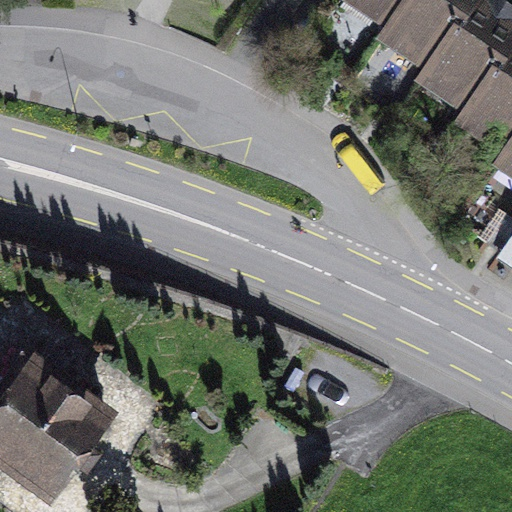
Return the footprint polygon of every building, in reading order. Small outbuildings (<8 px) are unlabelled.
[(374,0),(399,16),(409,0),(374,0)] [(409,0),(399,16),(391,28),(438,59),(477,0),(409,0)] [(511,11),(494,0),(477,0),(438,59),(430,71),(476,102),(511,48),(511,11)] [(511,48),(476,102),(469,112),(511,141),(511,48)] [(26,356),(0,391),(0,458),(51,496),(109,417),(26,356)]
